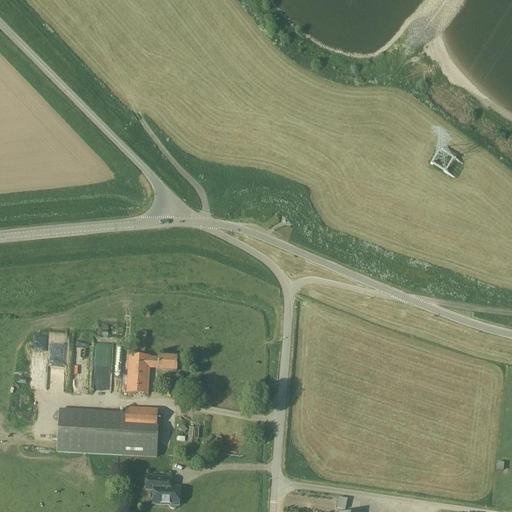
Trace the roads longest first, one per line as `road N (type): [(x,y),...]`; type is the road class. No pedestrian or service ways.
road 1 (unclassified): [(192,222),(0,24)]
road 2 (tertiary): [(192,222),(237,228),(399,296)]
road 3 (tertiary): [(0,239),(192,222)]
road 4 (tertiary): [(275,485),(289,293)]
road 5 (residential): [(464,511),(275,485)]
road 6 (track): [(207,223),(204,196),(140,120)]
road 7 (tertiary): [(289,293),(264,259),(192,222)]
road 8 (tertiary): [(399,296),(511,336)]
